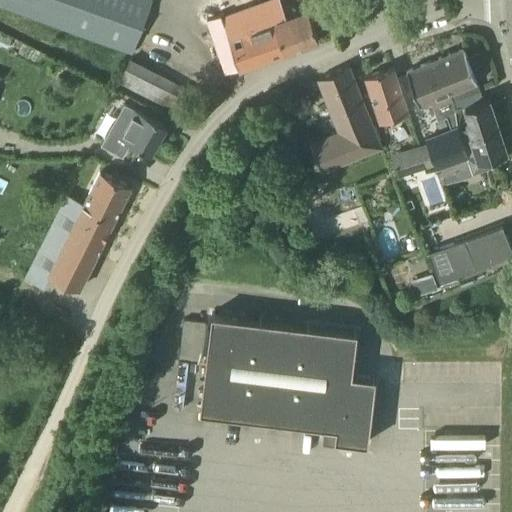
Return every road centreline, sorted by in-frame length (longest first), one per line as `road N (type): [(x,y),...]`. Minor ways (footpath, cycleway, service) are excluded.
road 1 (residential): [(104,314),(178,171),(228,104),(259,81),(441,23)]
road 2 (track): [(20,511),(104,314)]
road 3 (unknown): [(381,511),(344,491),(298,483),(252,487),(229,511)]
